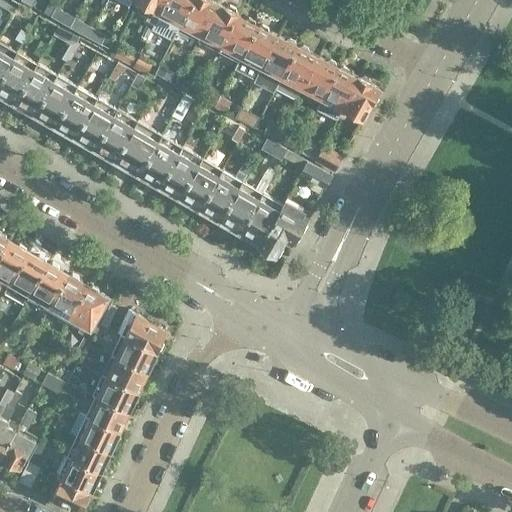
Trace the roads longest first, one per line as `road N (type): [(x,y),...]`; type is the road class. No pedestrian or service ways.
road 1 (tertiary): [(296,333),(436,69)]
road 2 (residential): [(253,313),(0,167)]
road 3 (residential): [(253,313),(192,368),(128,511)]
road 4 (residential): [(301,0),(436,69)]
road 5 (tertiary): [(392,419),(511,476)]
road 6 (tertiary): [(296,333),(317,369),(392,419)]
road 7 (tertiary): [(408,385),(296,333)]
